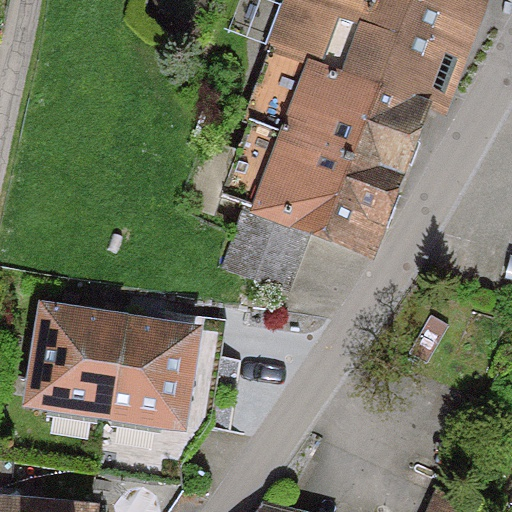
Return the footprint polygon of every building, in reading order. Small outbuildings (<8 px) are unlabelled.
[(240,120),(390,179),(457,0),(286,0),(268,48),(240,120)] [(219,268),(281,291),(299,241),(289,238),(293,228),(362,253),(390,179),(240,120),(239,123),(246,126),(218,197),(242,206),(219,268)] [(100,416),(114,327),(41,315),(27,405),(100,416)] [(188,338),(114,327),(100,416),(174,428),(188,338)] [(472,511),(439,496),(432,511),(472,511)]
